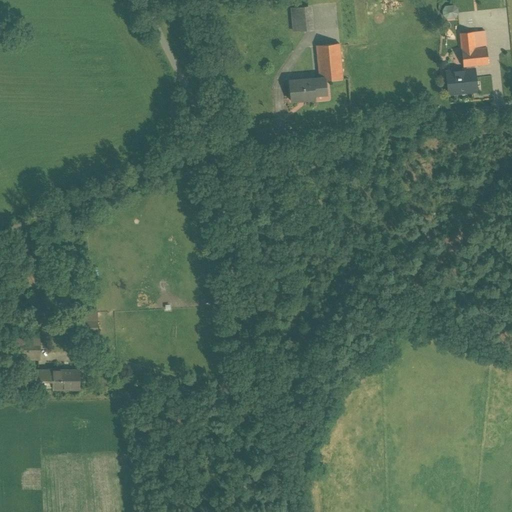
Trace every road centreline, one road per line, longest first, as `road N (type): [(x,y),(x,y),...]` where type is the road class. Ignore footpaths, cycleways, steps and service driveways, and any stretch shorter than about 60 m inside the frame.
road 1 (unclassified): [(212,149),(286,511)]
road 2 (unknown): [(41,218),(57,331),(84,348),(265,408)]
road 3 (unclassified): [(511,108),(212,149)]
road 4 (unclassified): [(0,235),(212,149)]
road 5 (unclassified): [(212,149),(139,0)]
